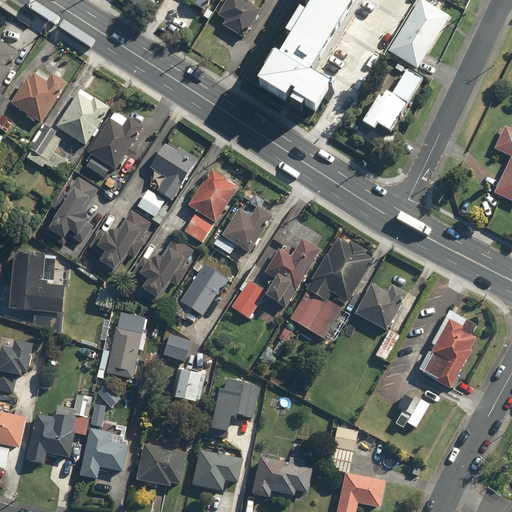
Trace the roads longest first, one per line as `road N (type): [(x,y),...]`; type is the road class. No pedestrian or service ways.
road 1 (secondary): [(396,222),(48,0)]
road 2 (residential): [(396,222),(502,0)]
road 3 (residential): [(511,371),(437,511)]
road 4 (secondary): [(511,281),(396,222)]
